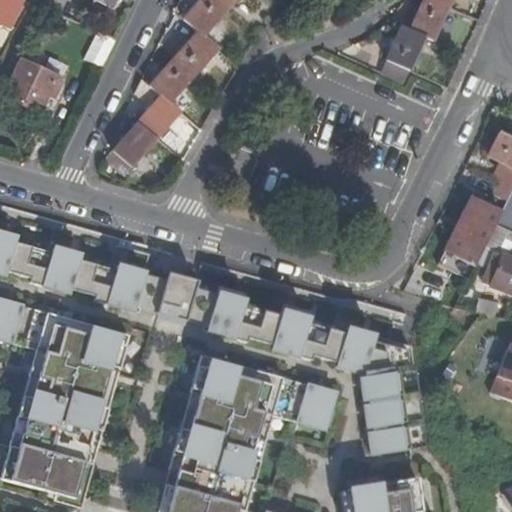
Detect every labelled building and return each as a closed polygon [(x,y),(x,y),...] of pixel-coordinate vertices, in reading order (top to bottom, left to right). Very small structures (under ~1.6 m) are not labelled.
[(0,0),(0,45),(10,27),(23,2),(19,0),(0,0)] [(92,0),(109,8),(112,0),(92,0)] [(202,38),(227,10),(226,9),(214,0),(202,0),(191,13),(183,21),(194,31),(198,34),(202,38)] [(227,10),(235,0),(214,0),(226,9),(227,10)] [(433,44),(448,10),(425,0),(423,0),(418,12),(414,22),(404,17),(399,28),(402,29),(424,40),(433,44)] [(425,0),(448,10),(452,0),(425,0)] [(23,2),(10,27),(16,30),(29,4),(23,2)] [(418,12),(408,8),(404,17),(414,22),(418,12)] [(191,13),(186,9),(179,18),(183,21),(191,13)] [(410,73),(424,40),(402,29),(386,62),(410,73)] [(194,31),(171,58),(174,61),(198,34),(194,31)] [(92,34),(85,62),(105,67),(112,39),(92,34)] [(192,78),(216,50),(202,38),(198,34),(174,61),(192,78)] [(35,51),(39,41),(32,37),(27,47),(35,51)] [(168,105),(192,78),(174,61),(157,80),(146,70),(140,81),(168,105)] [(405,86),(410,74),(410,73),(386,62),(383,61),(377,73),(405,86)] [(61,82),(20,62),(3,97),(39,115),(48,96),(54,99),(61,82)] [(155,142),(180,115),(168,105),(140,81),(134,95),(150,110),(136,126),(155,142)] [(132,169),(155,142),(136,126),(111,154),(103,167),(125,179),(132,169)] [(511,141),(498,135),(487,158),(497,162),(511,169),(511,141)] [(511,189),(511,169),(497,162),(493,169),(502,173),(509,177),(505,187),(511,190),(511,189)] [(493,169),(489,180),(497,183),(502,173),(493,169)] [(502,173),(497,183),(505,187),(509,177),(502,173)] [(497,183),(491,196),(506,202),(511,190),(505,187),(497,183)] [(511,189),(511,190),(506,202),(500,214),(494,226),(511,234),(511,189)] [(494,226),(500,214),(470,200),(445,253),(474,268),(475,265),(483,250),(494,226)] [(511,255),(511,253),(511,234),(494,226),(483,250),(490,254),(495,256),(488,275),(487,275),(483,285),(511,296),(511,261),(509,260),(511,255)] [(0,275),(365,384),(379,458),(433,448),(420,374),(408,377),(403,352),(2,233),(0,232),(0,275)] [(490,254),(483,250),(475,265),(484,269),(490,254)] [(60,312),(0,291),(0,342),(27,351),(2,426),(0,425),(0,476),(5,478),(60,312)] [(479,304),(476,316),(495,320),(498,309),(479,304)] [(123,333),(60,312),(5,478),(50,490),(69,496),(75,476),(123,333)] [(511,353),(505,351),(493,383),(511,390),(511,353)] [(232,511),(278,376),(214,354),(161,511),(232,511)] [(331,392),(300,383),(290,419),(321,428),(331,392)] [(75,507),(83,479),(75,476),(69,496),(50,490),(47,499),(75,507)] [(343,497),(345,511),(431,511),(426,482),(343,497)] [(511,492),(500,496),(511,511),(511,510),(511,492)]
